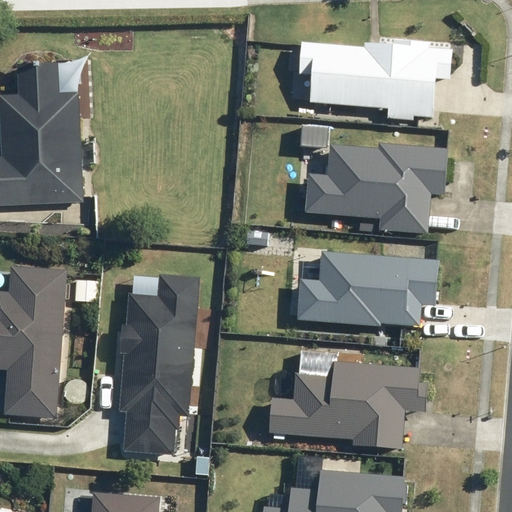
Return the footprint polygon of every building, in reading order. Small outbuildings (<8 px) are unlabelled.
[(366,50),(305,45),(302,73),(314,74),(311,103),(393,110),(388,119),(415,123),(416,117),(432,120),(439,82),(450,80),(453,58),(431,50),(432,44),(395,41),(395,47),(367,44),(366,50)] [(61,67),(19,68),(20,97),(2,97),(3,130),(3,159),(0,158),(0,207),(85,205),(80,93),(62,94),(61,67)] [(282,84),(261,84),(261,105),(282,105),(282,84)] [(383,153),(334,149),(331,183),(309,182),(307,217),(382,222),(381,235),(431,239),(434,192),(445,193),(449,148),(384,143),(383,153)] [(438,259),(325,251),(322,285),(302,283),(299,327),(389,333),(381,322),(422,325),(424,299),(435,300),(438,259)] [(0,369),(8,370),(7,385),(5,415),(57,419),(68,271),(12,267),(10,293),(0,291),(0,369)] [(201,281),(163,277),(161,297),(131,295),(128,327),(124,326),(122,354),(126,356),(121,411),(124,413),(128,413),(127,427),(125,452),(176,455),(178,431),(181,431),(182,417),(191,417),(201,281)] [(102,282),(77,280),(76,302),(100,304),(102,282)] [(298,406),(276,404),(274,433),(355,439),(350,445),(399,448),(402,409),(426,411),(428,385),(420,384),(421,373),(339,367),(337,384),(300,381),(298,406)] [(325,493),(294,490),(291,511),(268,509),(267,511),(403,511),(406,481),(327,473),(325,493)] [(161,511),(163,499),(95,493),(93,511),(161,511)]
